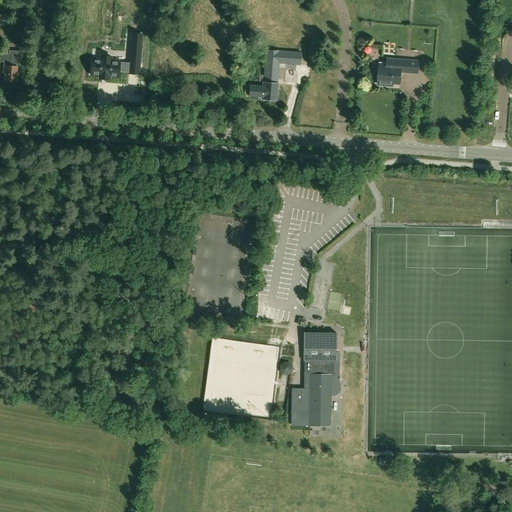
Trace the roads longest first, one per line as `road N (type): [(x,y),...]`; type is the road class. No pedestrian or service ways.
road 1 (tertiary): [(0,116),(498,155)]
road 2 (residential): [(498,155),(511,33)]
